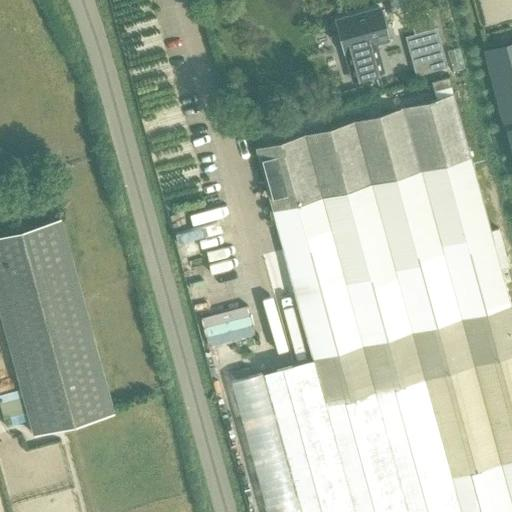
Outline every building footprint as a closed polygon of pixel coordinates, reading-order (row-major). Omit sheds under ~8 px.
[(379,43),(389,40),(379,6),(335,18),(344,52),(345,52),(352,80),(383,71),(377,49),(380,45),(379,43)] [(414,34),(405,36),(416,75),(447,67),(437,27),(436,28),(433,16),(411,22),(414,34)] [(506,127),(511,125),(511,42),(485,49),(506,127)] [(434,91),(451,86),(449,76),(431,81),(434,91)] [(511,511),(511,306),(501,267),(509,264),(499,228),(491,230),(453,92),(255,146),(312,357),(263,371),(301,511),(511,511)] [(59,219),(0,234),(0,310),(34,435),(113,413),(59,219)]
